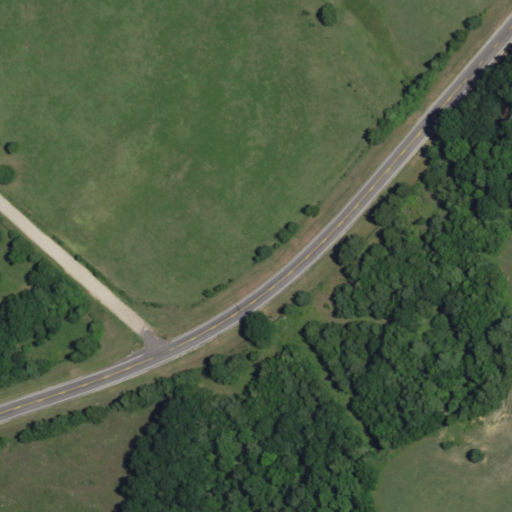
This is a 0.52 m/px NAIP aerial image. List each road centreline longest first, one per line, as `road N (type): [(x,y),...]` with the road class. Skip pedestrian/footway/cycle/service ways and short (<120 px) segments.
road 1 (tertiary): [(0,413),(142,366),(223,323),(321,244),(511,29)]
road 2 (residential): [(171,354),(0,199)]
